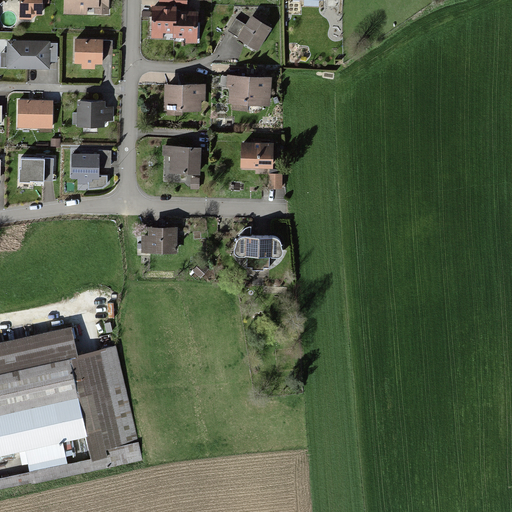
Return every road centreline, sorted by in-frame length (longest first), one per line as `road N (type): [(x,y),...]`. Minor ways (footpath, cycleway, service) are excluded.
road 1 (residential): [(276,208),(124,203)]
road 2 (residential): [(128,88),(1,86)]
road 3 (residential): [(124,203),(0,216)]
